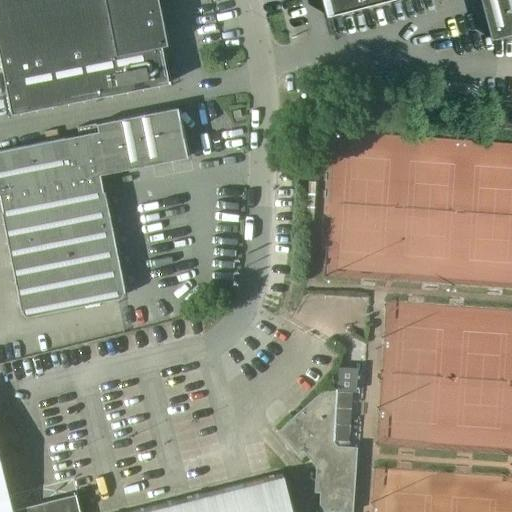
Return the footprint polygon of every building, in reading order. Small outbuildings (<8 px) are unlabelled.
[(168,45),(164,25),(158,0),(0,0),(0,60),(11,115),(166,84),(166,83),(168,83),(161,46),(168,45)] [(483,0),(494,40),(511,34),(511,0),(322,0),(324,3),(326,2),(330,16),(392,0),(483,0)] [(406,92),(413,90),(432,85),(430,75),(403,82),(405,90),(406,92)] [(28,317),(30,317),(119,299),(120,299),(121,298),(122,297),(122,296),(123,295),(123,294),(123,293),(99,175),(182,159),(183,159),(184,158),(185,157),(186,156),(186,155),(186,154),(186,153),(178,114),(178,113),(177,112),(176,111),(175,110),(174,110),(173,110),(172,110),(78,128),(80,136),(0,151),(0,197),(23,312),(23,313),(24,314),(25,315),(26,316),(27,317),(28,317)] [(324,391),(298,414),(279,432),(301,454),(303,452),(316,467),(315,493),(320,493),(319,511),(325,511),(324,511),(352,511),(357,448),(338,447),(333,442),(336,392),(324,391)] [(291,511),(287,493),(282,475),(134,511),(77,511),(74,498),(73,498),(73,502),(60,505),(59,502),(26,510),(26,511),(12,511),(0,463),(0,511),(291,511)]
